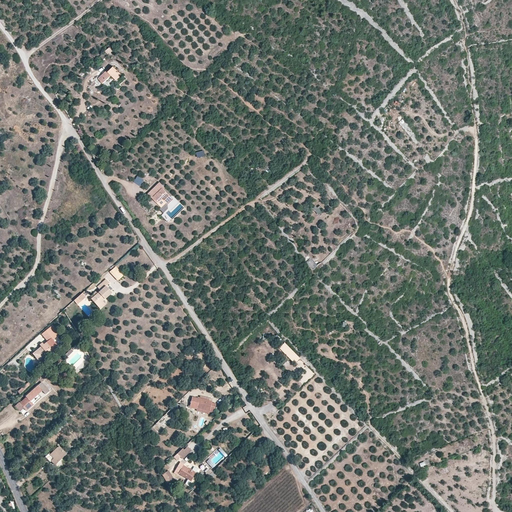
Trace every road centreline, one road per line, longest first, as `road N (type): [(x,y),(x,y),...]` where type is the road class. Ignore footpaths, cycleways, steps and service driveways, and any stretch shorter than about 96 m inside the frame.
road 1 (unclassified): [(322,511),(0,25)]
road 2 (unclassified): [(494,511),(493,434),(447,285),(476,159),(461,17),(452,0)]
road 3 (track): [(0,306),(38,260),(38,228),(69,125)]
road 4 (track): [(160,263),(310,154)]
